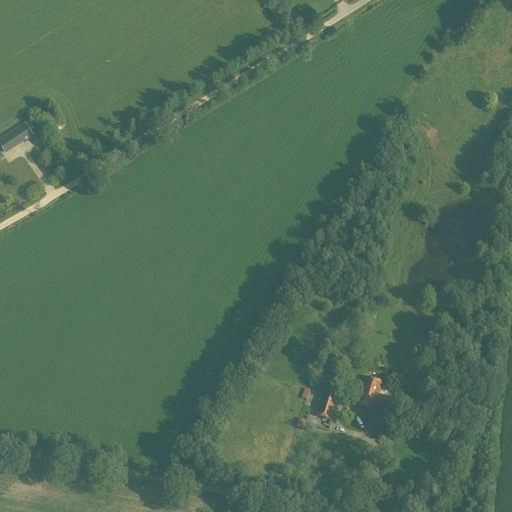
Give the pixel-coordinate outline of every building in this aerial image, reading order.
[(24,124),(17,129),(26,142),(33,137),(31,135),(24,124)] [(0,148),(5,156),(12,151),(3,138),(0,139),(0,148)] [(363,379),(355,405),(375,411),(377,405),(392,409),(395,399),(392,398),(395,391),(383,387),(384,385),(363,379)] [(305,389),(301,398),(306,400),(310,391),(305,389)] [(331,422),(339,395),(324,390),(315,417),(331,422)] [(304,430),(306,423),(298,420),(296,428),(304,430)]
